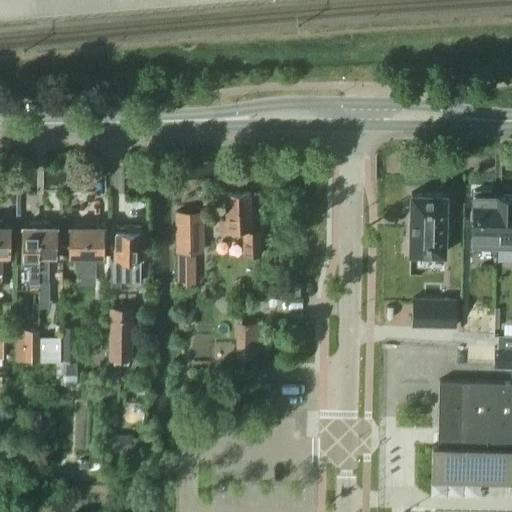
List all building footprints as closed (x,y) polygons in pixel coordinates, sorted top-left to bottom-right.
[(252,230),(251,193),(225,193),(226,219),(219,220),(219,231),(243,231),(244,256),(261,255),(260,230),(252,230)] [(411,194),(409,253),(444,254),(446,194),(411,194)] [(473,194),(472,247),(496,248),(497,194),(473,194)] [(511,194),(497,194),(496,248),(511,248),(511,194)] [(202,211),(177,211),(177,251),(202,251),(202,211)] [(3,221),(0,220),(0,281),(2,281),(2,254),(9,254),(10,225),(3,225),(3,221)] [(39,281),(39,221),(29,221),(29,225),(22,225),(22,254),(29,254),(29,281),(31,281),(39,281)] [(50,221),(39,221),(39,281),(39,289),(39,295),(49,295),(49,255),(57,255),(57,225),(50,225),(50,221)] [(97,222),(76,221),(76,225),(69,225),(69,255),(76,255),(76,271),(97,271),(97,255),(103,255),(104,225),(97,225),(97,222)] [(141,282),(141,226),(124,226),(124,230),(116,230),(115,259),(111,259),(111,286),(121,286),(121,282),(141,282)] [(300,285),(291,285),(291,295),(300,295),(300,285)] [(459,299),(415,299),(415,326),(459,326),(459,299)] [(132,305),(112,305),(112,317),(112,357),(132,357),(132,317),(132,305)] [(260,321),(243,321),(243,357),(253,357),(260,357),(260,341),(260,321)] [(62,326),(62,356),(77,357),(77,326),(62,326)] [(37,329),(24,330),(24,360),(38,360),(37,329)] [(107,333),(96,332),(96,349),(107,350),(107,333)] [(511,334),(497,334),(497,347),(511,347),(511,334)] [(60,336),(40,336),(40,361),(60,361),(60,336)] [(511,348),(494,348),(494,365),(494,366),(511,366),(511,348)] [(63,364),(57,364),(56,383),(67,383),(77,383),(77,368),(77,361),(77,357),(62,356),(62,361),(63,361),(63,364)] [(511,381),(439,380),(438,445),(433,445),(432,481),(511,482),(511,381)] [(131,436),(109,434),(108,450),(130,452),(131,436)] [(129,485),(129,502),(137,502),(137,485),(129,485)]
